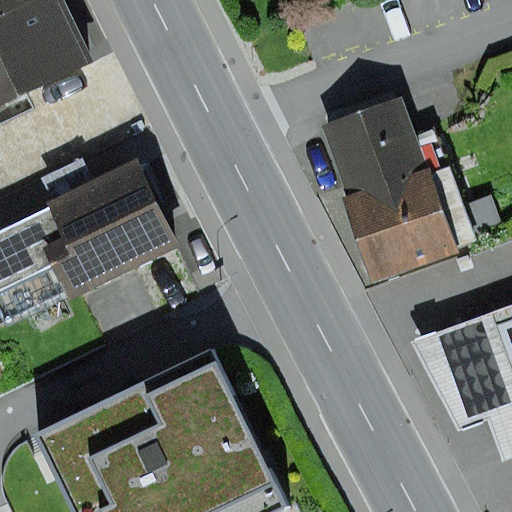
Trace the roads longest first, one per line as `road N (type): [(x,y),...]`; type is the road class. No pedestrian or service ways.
road 1 (primary): [(416,511),(217,129)]
road 2 (residential): [(217,129),(511,33)]
road 3 (primary): [(217,129),(153,0)]
